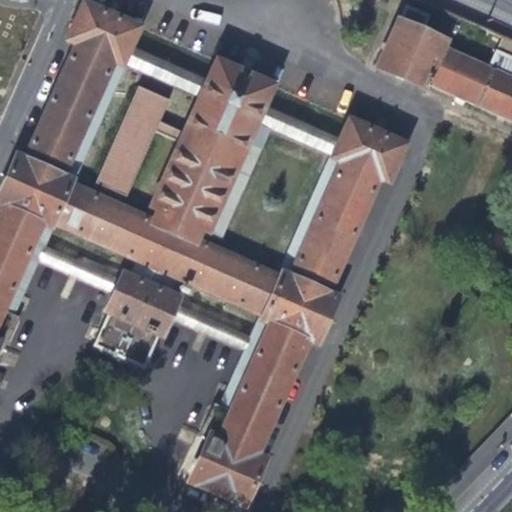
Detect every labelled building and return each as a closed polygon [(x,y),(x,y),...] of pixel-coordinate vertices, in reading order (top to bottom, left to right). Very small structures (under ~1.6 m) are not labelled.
[(202,234),(252,123),(258,108),(268,87),(214,63),(204,84),(197,100),(180,138),(153,126),(162,104),(133,91),(91,186),(121,200),(150,131),(178,144),(148,210),(155,213),(150,224),(66,187),(68,181),(59,177),(110,62),(119,66),(120,65),(126,50),(136,29),(81,5),(65,42),(74,46),(22,161),(13,157),(0,187),(0,207),(2,208),(0,211),(0,309),(27,249),(32,238),(38,224),(47,228),(50,222),(134,260),(128,273),(121,270),(118,276),(113,287),(105,307),(108,308),(92,342),(143,364),(158,330),(160,331),(168,312),(173,301),(176,294),(169,291),(175,278),(259,315),(257,320),(266,325),(260,340),(255,350),(215,442),(205,438),(184,484),(240,509),(260,462),(251,458),(303,341),(312,345),(333,299),(324,295),(375,179),(384,183),(400,146),(345,122),(336,142),(329,158),(328,159),(338,163),(287,279),(277,274),(275,279),(190,242),(195,231),(202,234)] [(485,68),(439,47),(441,43),(418,33),(425,17),(414,12),(403,6),(375,68),(421,89),(423,85),(511,125),(511,80),(510,80),(511,75),(511,60),(492,52),(485,68)] [(120,65),(197,100),(204,84),(168,68),(126,50),(120,65)] [(252,123),(329,158),(336,142),(258,108),(252,123)] [(27,249),(113,287),(118,276),(32,238),(27,249)] [(260,340),(173,301),(168,312),(255,350),(260,340)]
